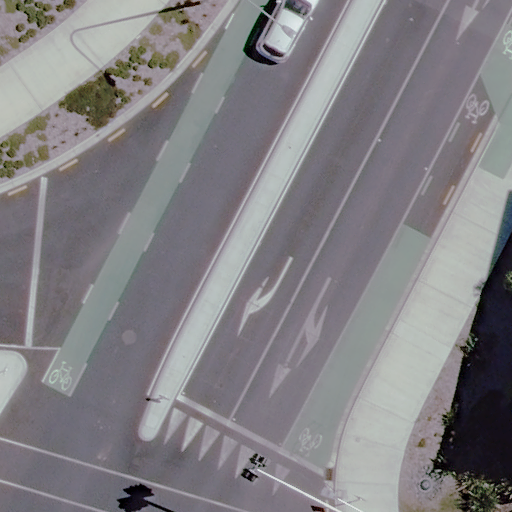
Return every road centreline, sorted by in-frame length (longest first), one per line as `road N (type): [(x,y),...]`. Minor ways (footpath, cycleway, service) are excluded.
road 1 (tertiary): [(455,0),(230,422),(125,480)]
road 2 (tertiary): [(125,480),(116,374),(236,127)]
road 3 (tertiary): [(0,258),(107,214),(236,127)]
road 4 (tertiary): [(236,127),(304,0)]
